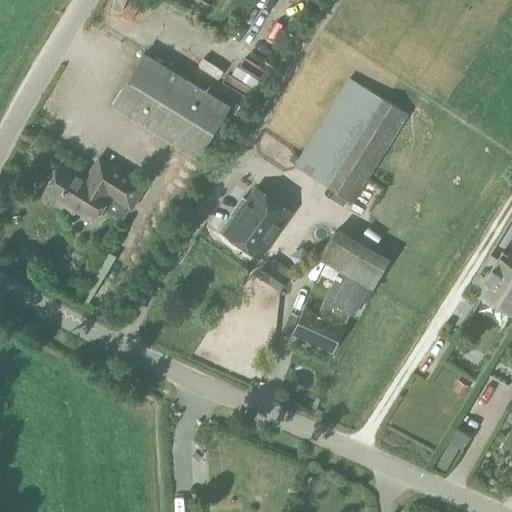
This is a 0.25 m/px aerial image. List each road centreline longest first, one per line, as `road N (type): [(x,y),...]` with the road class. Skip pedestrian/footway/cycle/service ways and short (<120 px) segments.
road 1 (unclassified): [(489,511),(0,283)]
road 2 (residential): [(0,157),(97,0)]
